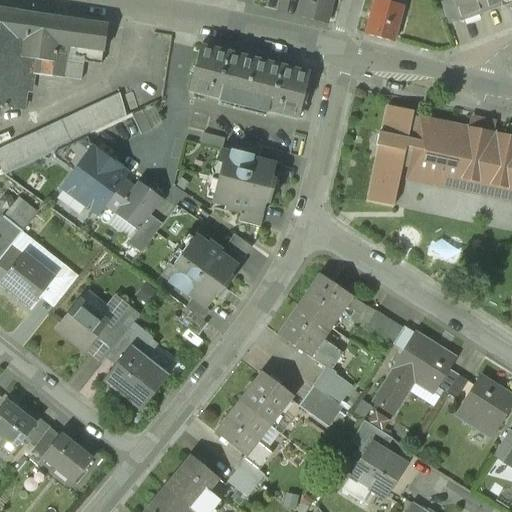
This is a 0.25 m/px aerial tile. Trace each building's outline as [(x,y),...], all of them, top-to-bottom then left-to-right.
[(300,0),(297,17),(326,24),(332,0),(300,0)] [(386,2),(376,0),(373,0),(365,34),(394,42),(403,7),(386,2)] [(511,0),(451,0),(459,21),(511,0)] [(29,14),(0,9),(0,106),(22,110),(22,108),(28,109),(31,93),(28,92),(33,59),(22,57),(29,14)] [(107,26),(29,14),(22,57),(33,59),(40,60),(53,62),(54,53),(65,55),(67,46),(74,47),(73,56),(81,58),(81,59),(83,62),(100,65),(107,26)] [(309,72),(200,45),(188,93),(298,120),(309,72)] [(53,62),(40,60),(36,87),(46,88),(48,76),(62,78),(63,70),(72,71),(71,77),(76,77),(80,77),(81,66),(53,62)] [(117,94),(0,149),(0,169),(3,175),(124,118),(117,94)] [(511,129),(412,107),(413,102),(383,97),(379,120),(375,119),(371,139),(375,140),(364,195),(393,201),(398,174),(511,199),(511,129)] [(142,110),(131,115),(141,135),(151,130),(142,110)] [(224,139),(203,133),(200,145),(220,150),(221,150),(224,139)] [(86,137),(53,153),(56,158),(74,172),(91,149),(86,137)] [(282,153),(261,148),(258,159),(275,164),(279,165),(282,153)] [(127,175),(91,149),(74,172),(62,188),(98,214),(127,175)] [(221,150),(220,150),(217,163),(221,164),(211,203),(241,210),(261,216),(265,203),(269,204),(275,180),(271,179),(275,164),(258,159),(221,150)] [(0,198),(16,191),(9,177),(0,181),(0,198)] [(134,187),(124,180),(104,207),(137,231),(149,215),(161,199),(137,182),(134,187)] [(4,216),(22,232),(38,212),(19,197),(4,216)] [(261,216),(241,210),(238,222),(260,228),(263,216),(261,216)] [(149,215),(137,231),(127,244),(140,254),(162,224),(149,215)] [(0,220),(0,259),(12,245),(22,232),(4,216),(0,220)] [(54,279),(39,297),(53,309),(77,277),(22,232),(12,245),(22,254),(54,279)] [(220,253),(195,235),(171,268),(168,265),(160,276),(192,298),(206,309),(215,296),(218,298),(233,279),(229,276),(237,266),(220,253)] [(234,235),(220,253),(237,266),(238,266),(251,247),(234,235)] [(12,245),(0,259),(0,266),(7,272),(22,254),(12,245)] [(7,272),(0,282),(0,283),(30,308),(39,297),(54,279),(22,254),(7,272)] [(350,296),(319,275),(298,306),(328,327),(350,296)] [(206,309),(192,298),(185,308),(187,310),(203,321),(210,312),(206,309)] [(79,302),(57,329),(84,350),(105,324),(79,302)] [(298,306),(278,334),(307,354),(325,367),(325,366),(328,368),(340,352),(321,338),(328,327),(298,306)] [(203,321),(187,310),(179,322),(198,336),(207,324),(203,321)] [(403,327),(376,310),(365,329),(392,346),(403,327)] [(120,316),(100,341),(112,350),(132,325),(120,316)] [(454,360),(414,335),(393,367),(395,369),(373,403),(391,414),(399,402),(394,399),(408,377),(433,393),(436,387),(448,369),(454,360)] [(129,346),(122,356),(123,356),(105,378),(143,408),(167,377),(129,346)] [(328,368),(325,366),(325,367),(312,385),(338,404),(351,385),(334,373),(335,372),(328,368)] [(448,369),(436,387),(447,394),(458,376),(448,369)] [(291,395),(261,372),(255,379),(256,380),(239,403),(265,424),(268,426),(291,395)] [(458,376),(447,394),(456,399),(467,381),(458,376)] [(511,406),(511,401),(476,379),(451,420),(489,444),(511,406)] [(338,404),(312,385),(296,407),(326,429),(342,407),(338,404)] [(35,424),(6,401),(0,408),(0,438),(2,439),(0,441),(0,446),(10,455),(24,438),(35,424)] [(265,424),(239,403),(215,433),(245,457),(257,442),(253,439),(265,424)] [(35,424),(24,438),(34,447),(36,445),(49,428),(38,420),(35,424)] [(363,422),(350,442),(359,448),(354,457),(360,461),(370,445),(383,453),(391,439),(363,422)] [(49,428),(36,445),(46,453),(59,436),(49,428)] [(511,433),(508,431),(493,456),(504,463),(511,449),(511,433)] [(46,453),(42,458),(73,483),(91,460),(60,435),(59,436),(46,453)] [(383,453),(370,445),(360,461),(351,477),(386,498),(405,466),(383,453)] [(192,458),(166,489),(191,509),(216,478),(192,458)] [(264,476),(245,461),(237,472),(255,487),(264,476)] [(255,487),(237,472),(228,483),(247,498),(255,487)] [(166,489),(147,511),(188,511),(191,509),(166,489)]
